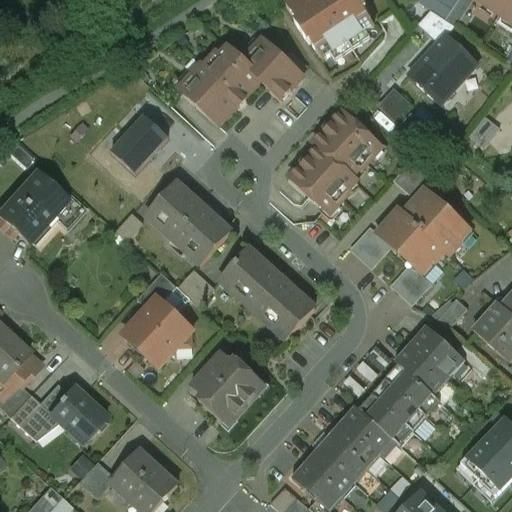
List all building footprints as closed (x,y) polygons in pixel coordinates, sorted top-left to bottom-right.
[(298,0),(286,8),(296,23),(294,25),(308,46),(310,45),(322,63),(374,29),(364,14),(366,12),(358,0),(298,0)] [(459,0),(445,23),(455,30),(456,31),(475,0),(474,0),(459,0)] [(510,0),(480,0),(478,3),(499,17),(510,0)] [(511,0),(510,0),(499,17),(511,25),(511,0)] [(417,28),(438,47),(446,38),(447,39),(455,30),(445,23),(430,14),(417,28)] [(447,39),(446,38),(438,47),(408,80),(440,109),(478,67),(447,39)] [(205,73),(201,69),(179,93),(217,128),(227,118),(229,119),(236,111),(238,113),(238,112),(238,113),(239,112),(239,111),(245,105),(246,104),(244,102),(261,85),(281,104),(303,81),(289,68),(288,67),(288,68),(262,44),(243,65),(228,52),(221,60),(218,58),(205,73)] [(394,90),(377,109),(405,134),(415,123),(403,113),(411,105),(394,90)] [(381,152),(341,116),(331,127),(330,127),(322,135),(323,136),(312,148),(317,152),(308,162),(307,161),(299,170),(300,171),(289,182),(329,218),(348,198),(348,192),(355,184),(354,182),(381,152)] [(173,143),(145,121),(116,156),(143,179),(173,143)] [(479,122),(468,141),(486,151),(497,132),(479,122)] [(393,185),(412,202),(431,181),(412,164),(393,185)] [(34,178),(0,215),(0,222),(26,246),(51,219),(64,205),(62,203),(34,178)] [(176,187),(146,221),(200,268),(229,234),(207,215),(208,214),(199,206),(198,207),(176,187)] [(467,231),(425,194),(403,217),(399,213),(377,238),(376,238),(391,251),(409,268),(418,276),(419,275),(429,263),(433,267),(444,256),(448,260),(459,247),(455,244),(467,231)] [(64,205),(51,219),(66,233),(83,214),(66,199),(62,203),(64,205)] [(142,228),(130,219),(115,235),(126,245),(142,228)] [(376,238),(377,238),(370,231),(349,253),(350,254),(364,239),(374,247),(360,263),(361,263),(374,248),(384,257),(371,272),(371,273),(391,251),(376,238)] [(374,247),(364,239),(350,254),(360,263),(374,247)] [(374,248),(361,263),(371,272),(384,257),(374,248)] [(274,275),(247,252),(219,285),(283,343),(312,310),(285,286),(286,284),(275,274),(274,275)] [(418,276),(409,268),(390,290),(391,290),(404,275),(414,284),(400,299),(401,300),(415,285),(425,294),(414,305),(415,306),(432,287),(419,275),(418,276)] [(203,283),(193,274),(177,292),(188,300),(203,283)] [(404,275),(391,290),(400,299),(414,284),(404,275)] [(135,304),(145,314),(157,301),(162,306),(176,291),(160,277),(135,304)] [(213,292),(203,283),(188,300),(198,310),(213,292)] [(415,285),(401,300),(414,305),(425,294),(415,285)] [(511,298),(510,300),(507,297),(497,307),(511,320),(511,298)] [(162,306),(157,301),(145,314),(122,339),(155,370),(176,348),(192,348),(192,334),(162,306)] [(466,311),(455,302),(437,324),(448,333),(466,311)] [(511,320),(497,307),(494,304),(484,315),(488,318),(473,334),(511,368),(511,320)] [(465,366),(426,330),(407,351),(447,386),(465,366)] [(4,340),(0,336),(0,402),(13,389),(16,392),(36,370),(4,340)] [(447,386),(407,351),(394,365),(434,401),(447,386)] [(228,368),(218,359),(189,392),(199,401),(194,406),(217,427),(225,418),(231,423),(255,396),(250,391),(256,384),(232,363),(228,368)] [(440,406),(398,369),(384,384),(427,421),(440,406)] [(427,421),(384,384),(371,399),(413,436),(427,421)] [(13,389),(0,402),(0,417),(6,423),(26,401),(16,392),(13,389)] [(72,391),(47,419),(48,421),(79,449),(105,421),(72,391)] [(413,436),(371,399),(358,413),(393,444),(400,451),(413,436)] [(26,401),(6,423),(18,433),(38,411),(26,401)] [(393,444),(358,413),(354,410),(341,425),(380,459),(393,444)] [(38,411),(18,433),(28,443),(48,421),(47,419),(38,411)] [(511,428),(506,422),(462,468),(496,501),(511,484),(511,428)] [(380,459),(341,425),(329,439),(367,473),(380,459)] [(367,473),(329,439),(316,453),(355,487),(367,473)] [(355,487),(316,453),(304,467),(343,501),(355,487)] [(112,484),(108,488),(109,489),(133,511),(160,511),(178,493),(138,457),(112,484)] [(333,511),(343,501),(304,467),(292,481),(310,497),(308,499),(315,505),(316,504),(325,511),(333,511)] [(108,488),(112,484),(95,468),(77,487),(95,504),(109,489),(108,488)] [(29,511),(53,511),(62,503),(49,491),(29,511)] [(288,511),(297,502),(285,491),(270,507),(275,511),(288,511)] [(437,511),(421,496),(405,511),(437,511)] [(304,511),(306,510),(297,502),(288,511),(304,511)]
